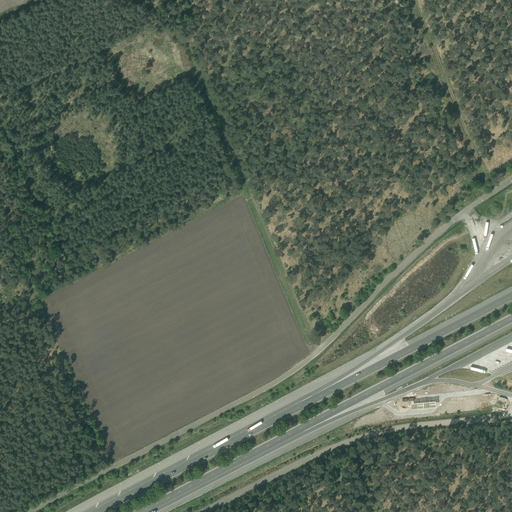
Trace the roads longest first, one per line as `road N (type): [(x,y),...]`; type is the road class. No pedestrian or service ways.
road 1 (unclassified): [(463,213),(279,379),(29,511)]
road 2 (motorway): [(322,392),(95,511)]
road 3 (motorway): [(307,424),(511,318)]
road 4 (motorway): [(511,294),(322,392)]
road 5 (motorway): [(479,277),(322,392)]
road 6 (motorway): [(141,511),(307,424)]
